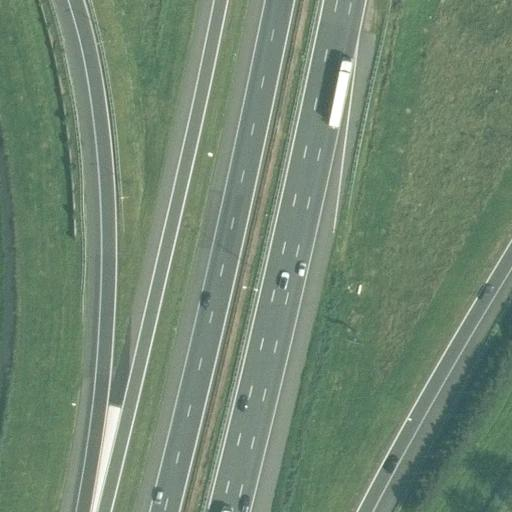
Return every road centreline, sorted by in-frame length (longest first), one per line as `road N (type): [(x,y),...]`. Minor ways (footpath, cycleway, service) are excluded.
road 1 (motorway): [(220,0),(102,511)]
road 2 (motorway): [(228,511),(344,0)]
road 3 (motorway): [(278,0),(164,511)]
road 4 (motorway): [(76,0),(106,177),(108,274),(104,373),(81,511)]
road 5 (motorway): [(364,511),(511,252)]
